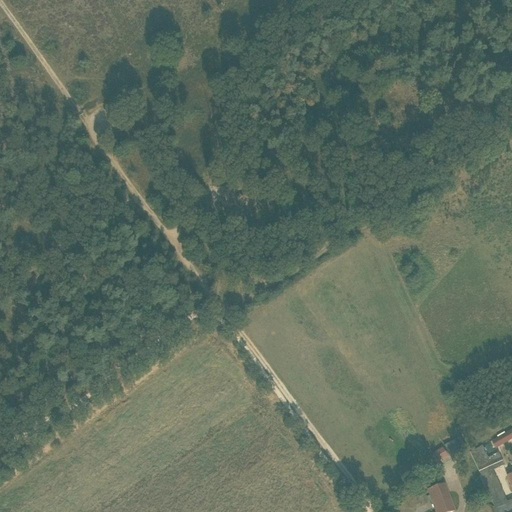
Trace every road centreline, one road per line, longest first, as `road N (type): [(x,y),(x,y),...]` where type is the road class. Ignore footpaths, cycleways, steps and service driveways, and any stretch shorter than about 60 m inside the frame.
road 1 (track): [(221,311),(369,511)]
road 2 (track): [(0,2),(126,182)]
road 3 (track): [(126,182),(221,311)]
road 4 (track): [(0,270),(126,182)]
